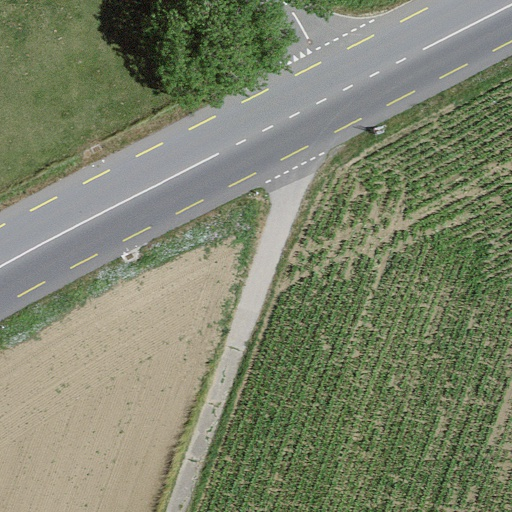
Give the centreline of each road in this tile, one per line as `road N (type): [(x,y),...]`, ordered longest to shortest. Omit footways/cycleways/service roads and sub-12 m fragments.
road 1 (track): [(305,117),(290,208),(183,511)]
road 2 (secondary): [(0,276),(332,102)]
road 3 (secondary): [(332,102),(511,11)]
road 4 (residential): [(246,0),(284,21),(332,102)]
